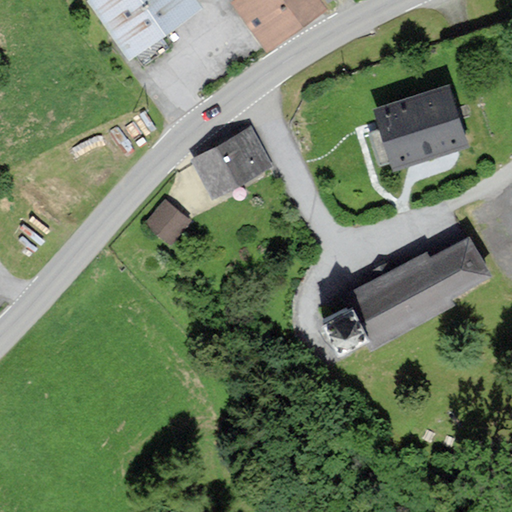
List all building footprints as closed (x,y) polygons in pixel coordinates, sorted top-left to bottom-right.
[(195,0),(95,0),(131,49),(196,2),(195,0)] [(321,0),(237,0),(268,41),(322,2),(321,0)] [(448,84),(378,105),(396,161),(465,140),(448,84)] [(249,129),(196,157),(214,190),(267,163),(249,129)] [(186,219),(165,201),(149,220),(170,238),(186,219)] [(485,270),(468,238),(430,258),(426,250),(358,286),(362,293),(324,312),(341,344),(372,327),(379,339),(453,300),(448,290),(485,270)]
